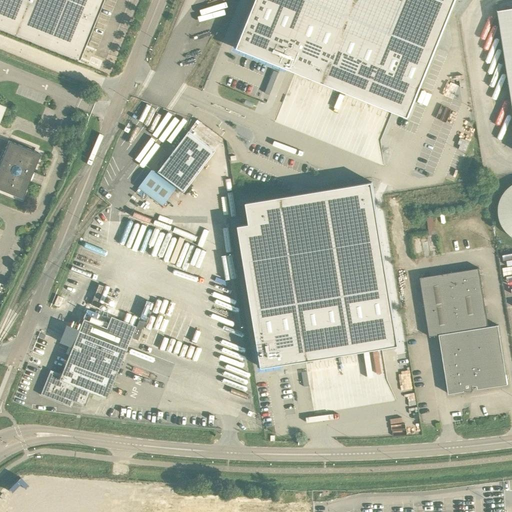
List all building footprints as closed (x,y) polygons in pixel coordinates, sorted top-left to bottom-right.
[(0,0),(0,28),(79,60),(102,0),(0,0)] [(247,25),(237,49),(284,68),(287,69),(408,118),(455,0),(256,0),(253,8),(247,25)] [(511,8),(498,11),(511,101),(511,8)] [(279,72),(274,70),(265,93),(269,95),(279,72)] [(0,190),(22,199),(40,154),(8,141),(8,142),(0,138),(0,120),(5,107),(0,105),(0,190)] [(215,152),(189,132),(158,172),(184,192),(215,152)] [(139,188),(163,206),(176,188),(152,170),(139,188)] [(374,178),(242,201),(269,370),(395,346),(376,196),(374,178)] [(511,185),(510,187),(507,189),(505,192),(503,195),(501,198),(500,201),(499,204),(498,208),(498,211),(498,214),(499,218),(500,221),(501,224),(503,228),(505,230),(507,233),(510,235),(511,236),(511,185)] [(429,337),(439,335),(448,394),(459,392),(458,390),(472,392),(473,386),(487,387),(487,388),(507,385),(507,379),(498,325),(488,327),(479,268),(420,278),(429,333),(429,337)] [(146,320),(144,320),(151,303),(147,301),(139,320),(131,338),(137,340),(146,320)] [(61,375),(50,370),(40,395),(69,406),(71,401),(84,406),(90,393),(106,399),(125,350),(78,331),(61,375)]
